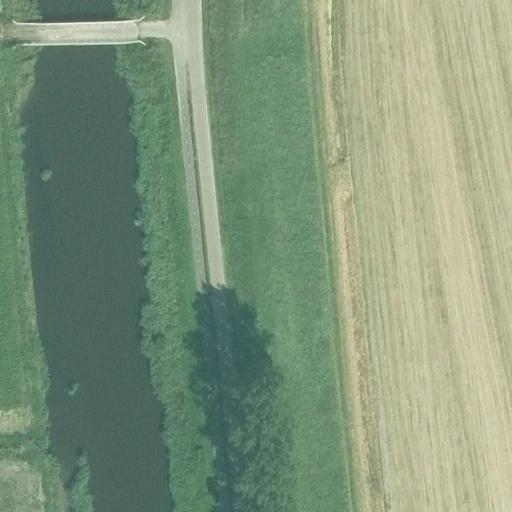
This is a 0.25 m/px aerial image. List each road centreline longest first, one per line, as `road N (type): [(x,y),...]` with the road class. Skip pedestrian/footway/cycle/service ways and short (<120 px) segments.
road 1 (unclassified): [(239,511),(192,0)]
road 2 (track): [(192,30),(23,33)]
